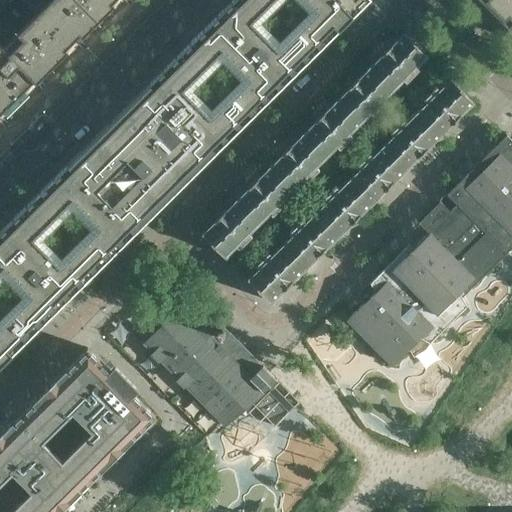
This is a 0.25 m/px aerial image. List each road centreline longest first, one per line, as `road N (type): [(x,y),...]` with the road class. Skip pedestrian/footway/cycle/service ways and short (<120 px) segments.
road 1 (residential): [(0,203),(201,0)]
road 2 (residential): [(511,87),(424,0)]
